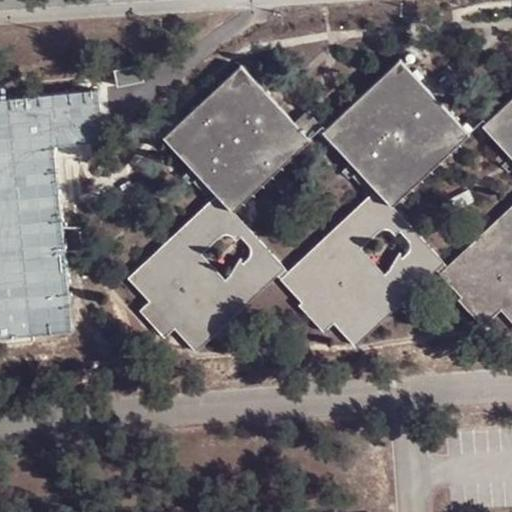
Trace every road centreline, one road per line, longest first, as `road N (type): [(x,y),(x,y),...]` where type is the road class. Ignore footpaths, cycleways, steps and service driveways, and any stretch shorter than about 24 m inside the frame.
road 1 (unclassified): [(0,430),(511,393)]
road 2 (unclassified): [(249,0),(164,84),(107,99)]
road 3 (unclassified): [(121,0),(0,7)]
